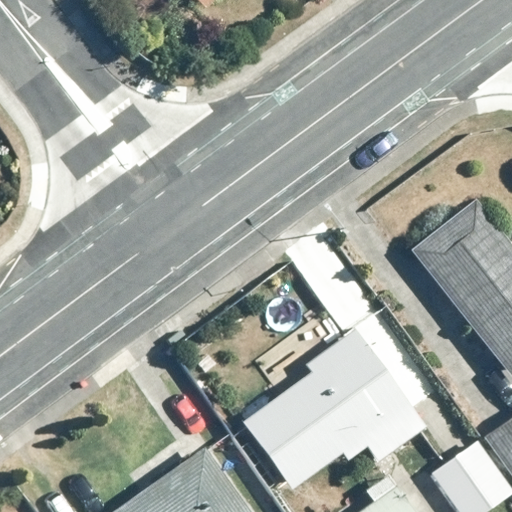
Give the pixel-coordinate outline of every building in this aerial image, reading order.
[(511,243),(476,198),(411,249),(511,378),(511,243)] [(427,426),(354,326),(302,364),(307,371),(242,419),(294,489),(345,452),(348,461),(367,447),(378,461),(427,426)] [(511,406),(479,430),(511,476),(511,406)] [(476,511),(509,488),(469,435),(415,476),(441,511),(476,511)] [(253,511),(208,446),(111,511),(253,511)] [(409,511),(378,468),(352,487),(359,498),(339,511),(409,511)]
